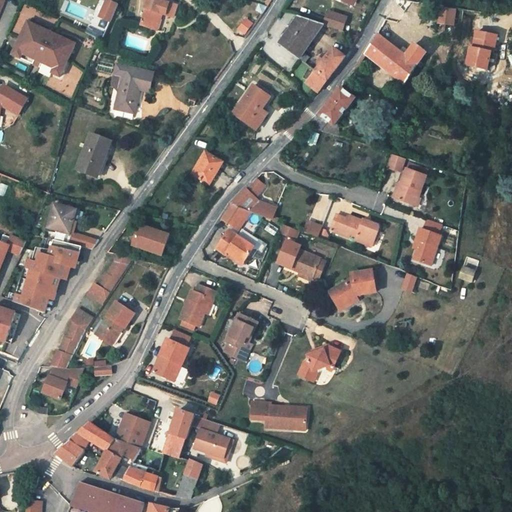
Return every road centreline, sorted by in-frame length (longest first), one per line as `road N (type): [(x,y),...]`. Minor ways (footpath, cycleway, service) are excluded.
road 1 (unclassified): [(280,0),(79,279),(10,410)]
road 2 (residential): [(38,455),(130,370),(184,256)]
road 3 (residential): [(70,474),(192,501),(263,470)]
road 4 (residential): [(266,157),(347,64),(385,0)]
road 5 (residential): [(184,256),(266,157)]
road 6 (residential): [(293,313),(287,299),(184,256)]
road 7 (residential): [(377,203),(301,181),(266,157)]
